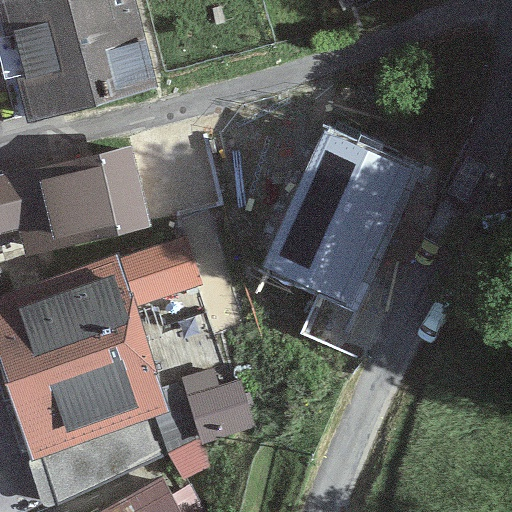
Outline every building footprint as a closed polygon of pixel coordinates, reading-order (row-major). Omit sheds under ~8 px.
[(0,0),(0,9),(29,124),(159,87),(136,0),(0,0)] [(335,0),(341,11),(361,0),(335,0)] [(327,127),(259,272),(356,315),(426,169),(327,127)] [(133,147),(9,176),(28,256),(152,227),(133,147)] [(139,307),(205,285),(188,237),(122,259),(139,307)] [(171,413),(118,259),(0,298),(0,361),(33,459),(171,413)] [(205,441),(253,424),(231,363),(184,380),(205,441)] [(181,511),(162,477),(99,511),(181,511)]
